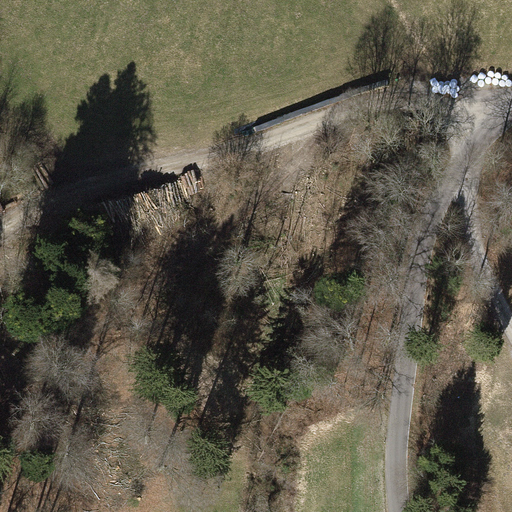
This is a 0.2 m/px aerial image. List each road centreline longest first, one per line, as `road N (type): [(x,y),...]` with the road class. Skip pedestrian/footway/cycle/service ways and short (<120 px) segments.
road 1 (track): [(0,236),(64,196),(161,174),(344,100),(433,95),(455,103),(487,136)]
road 2 (unclassified): [(511,116),(441,195),(423,237),(401,350),(399,511)]
road 3 (track): [(467,160),(482,267),(511,334)]
